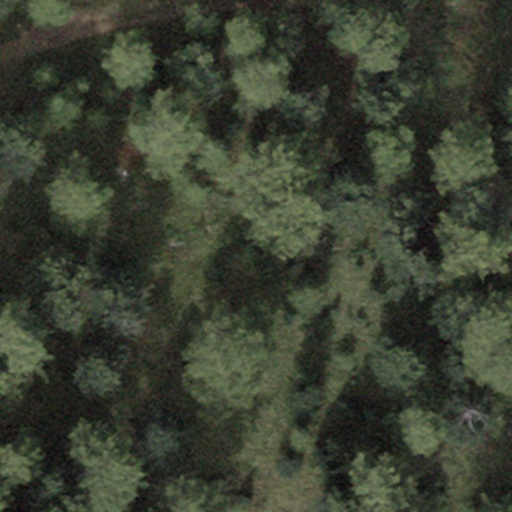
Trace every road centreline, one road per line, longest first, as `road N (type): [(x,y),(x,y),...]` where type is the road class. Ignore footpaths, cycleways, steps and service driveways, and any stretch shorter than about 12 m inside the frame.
road 1 (track): [(511,211),(406,15),(360,0)]
road 2 (track): [(177,0),(75,20),(0,47)]
